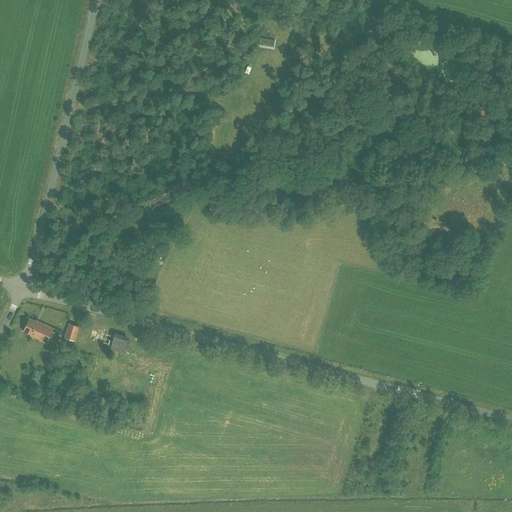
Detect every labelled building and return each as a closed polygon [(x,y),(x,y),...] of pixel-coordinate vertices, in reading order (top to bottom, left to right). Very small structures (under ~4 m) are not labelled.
[(115,221),(110,223),(115,233),(120,231),(115,221)] [(136,268),(145,271),(144,273),(153,277),(158,264),(141,257),(136,268)] [(53,328),(39,322),(39,323),(29,318),(23,331),(31,334),(30,335),(46,343),(53,328)] [(69,323),(66,333),(64,338),(76,342),(77,336),(76,336),(79,326),(69,323)] [(90,338),(104,342),(102,346),(110,349),(125,353),(129,337),(115,333),(107,330),(93,326),(90,338)]
